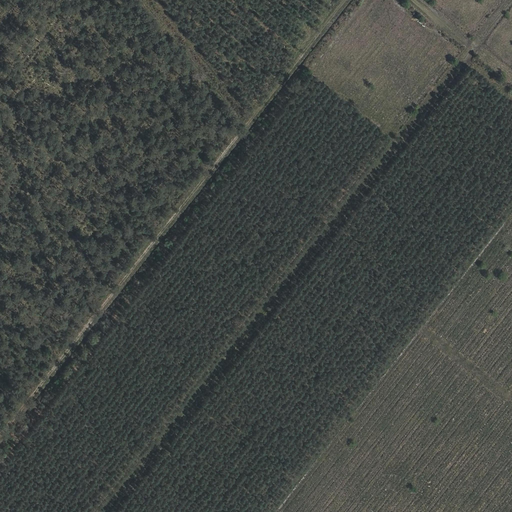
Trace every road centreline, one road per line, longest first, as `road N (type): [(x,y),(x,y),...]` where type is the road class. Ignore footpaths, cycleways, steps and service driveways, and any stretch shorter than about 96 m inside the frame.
road 1 (track): [(105,511),(511,1)]
road 2 (track): [(344,0),(0,437)]
road 3 (track): [(252,116),(153,0)]
